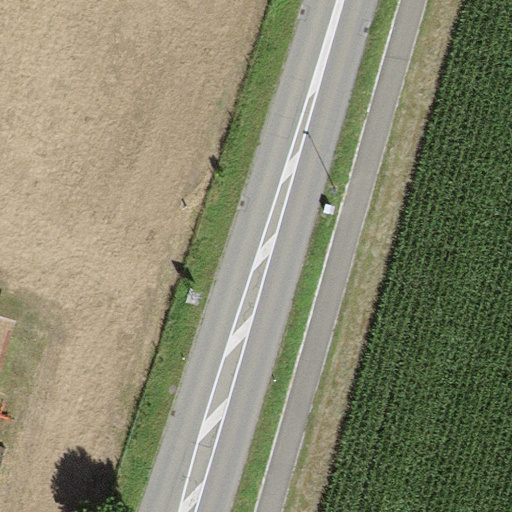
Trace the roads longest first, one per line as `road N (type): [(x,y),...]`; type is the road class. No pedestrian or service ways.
road 1 (primary): [(184,511),(336,0)]
road 2 (track): [(269,511),(414,0)]
